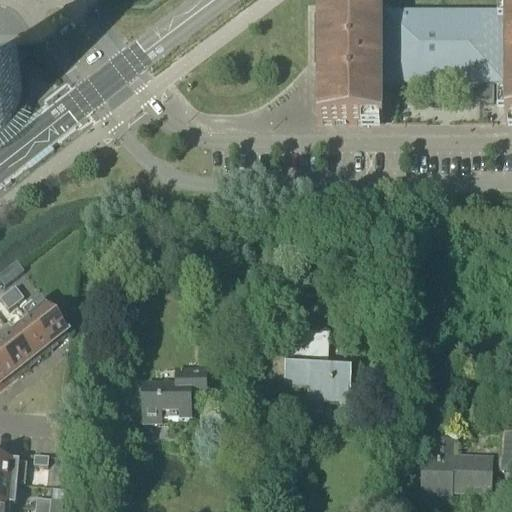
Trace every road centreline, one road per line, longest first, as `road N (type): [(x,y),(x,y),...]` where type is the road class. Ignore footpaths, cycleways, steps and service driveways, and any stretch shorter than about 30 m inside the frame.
road 1 (residential): [(34,0),(41,32),(141,158),(168,180),(199,188),(511,186)]
road 2 (residential): [(511,145),(201,143),(169,122),(79,0)]
